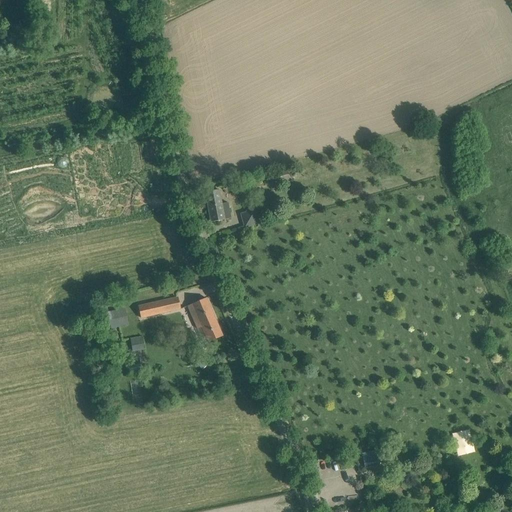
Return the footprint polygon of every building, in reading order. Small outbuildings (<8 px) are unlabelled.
[(289,181),(286,170),(276,173),(279,183),(289,181)] [(221,204),(219,190),(205,193),(210,223),(231,219),(228,203),(221,204)] [(259,223),(255,211),(241,214),(245,227),(259,223)] [(177,298),(138,307),(140,318),(180,310),(177,298)] [(201,327),(208,343),(222,336),(206,298),(187,306),(197,329),(201,327)] [(124,308),(108,312),(108,314),(100,316),(103,330),(111,328),(111,329),(128,326),(124,308)] [(143,337),(130,338),(130,351),(143,351),(143,337)] [(374,458),(362,461),(364,470),(377,467),(374,458)]
